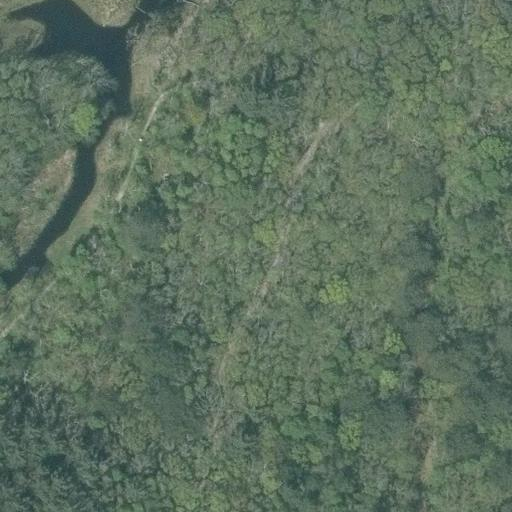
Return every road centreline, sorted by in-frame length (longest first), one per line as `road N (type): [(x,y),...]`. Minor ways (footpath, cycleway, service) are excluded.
road 1 (unknown): [(323,142),(298,163),(283,191),(279,258),(262,297),(218,345),(206,372),(242,427),(229,457),(172,511)]
road 2 (track): [(421,511),(433,310),(425,171)]
road 3 (unknown): [(323,142),(394,94),(511,38)]
